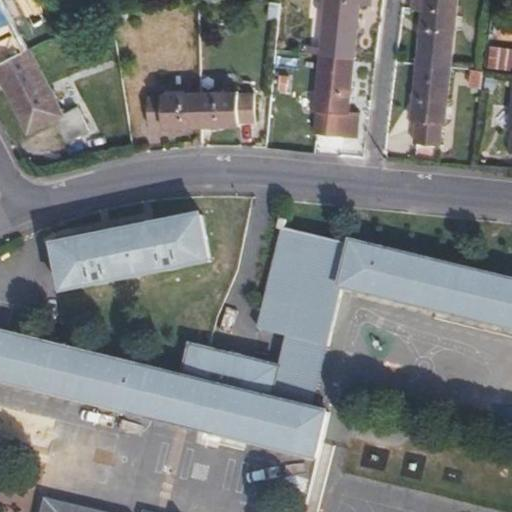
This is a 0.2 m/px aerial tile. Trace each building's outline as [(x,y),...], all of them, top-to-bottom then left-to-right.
[(0,0),(0,63),(28,50),(3,0),(0,0)] [(331,0),(324,53),(359,58),(366,5),(376,6),(376,0),(331,0)] [(427,10),(420,65),(454,68),(462,0),(417,0),(416,9),(427,10)] [(511,47),(495,45),(492,68),(511,70),(511,47)] [(28,50),(0,63),(0,68),(30,130),(58,116),(70,140),(92,129),(80,104),(67,111),(35,46),(28,50)] [(359,58),(324,53),(317,109),(320,110),(317,133),(359,139),(362,113),(352,112),(359,58)] [(454,68),(420,65),(414,118),(417,118),(414,141),(442,144),(444,121),(449,122),(454,68)] [(240,90),(204,92),(204,126),(241,125),(242,123),(256,122),(256,93),(240,94),(240,90)] [(168,128),(204,126),(204,92),(167,92),(167,97),(152,97),(153,125),(168,125),(168,128)] [(204,216),(59,243),(66,291),(212,263),(204,216)] [(275,398),(316,408),(347,287),(511,327),(511,278),(356,240),(355,244),(289,227),(291,221),(282,219),(279,230),(284,232),(260,327),(291,335),(283,366),(275,398)] [(188,376),(0,330),(0,379),(321,458),(332,412),(316,408),(275,398),(283,366),(195,343),(188,376)] [(42,511),(116,511),(47,494),(42,511)]
